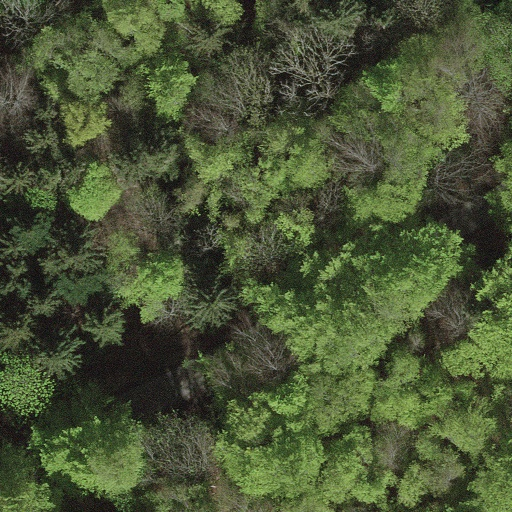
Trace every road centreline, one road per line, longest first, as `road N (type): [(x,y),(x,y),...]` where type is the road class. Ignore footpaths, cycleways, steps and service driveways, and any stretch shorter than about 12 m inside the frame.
road 1 (unclassified): [(511,188),(222,357),(0,459)]
road 2 (track): [(511,29),(351,125),(0,214)]
